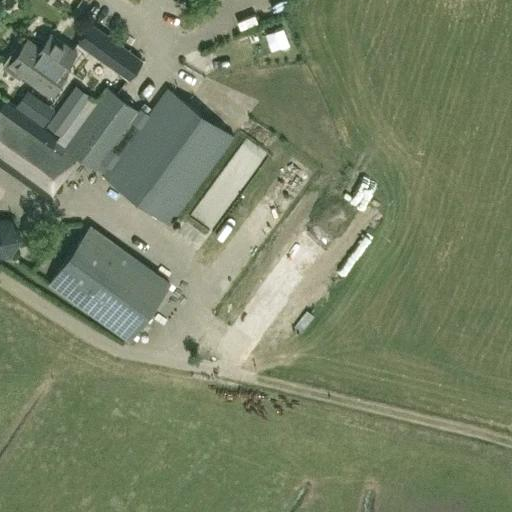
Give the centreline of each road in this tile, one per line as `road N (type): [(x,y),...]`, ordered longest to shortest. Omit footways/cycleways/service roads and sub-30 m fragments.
road 1 (track): [(511,439),(207,368)]
road 2 (unclassified): [(207,368),(99,342),(0,279)]
